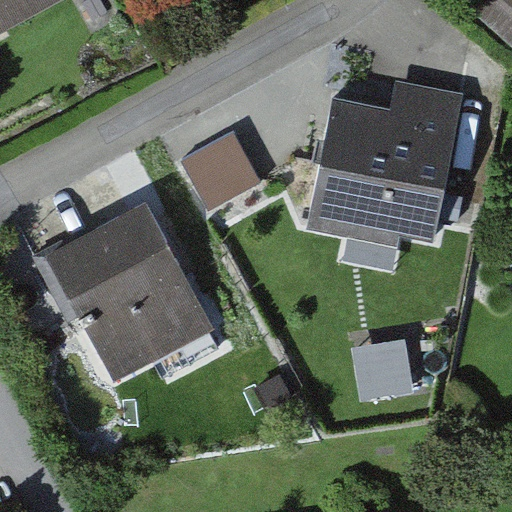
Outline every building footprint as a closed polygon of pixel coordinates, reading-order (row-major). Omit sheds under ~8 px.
[(0,0),(0,33),(60,0),(0,0)] [(511,0),(469,0),(467,2),(511,41),(511,0)] [(426,237),(452,100),(395,89),(390,115),(330,103),(306,226),(346,234),(341,258),(386,267),(392,231),(426,237)] [(254,182),(227,136),(204,149),(180,163),(207,209),(254,182)] [(205,334),(126,206),(27,266),(106,394),(205,334)] [(363,396),(416,389),(409,335),(356,342),(363,396)]
